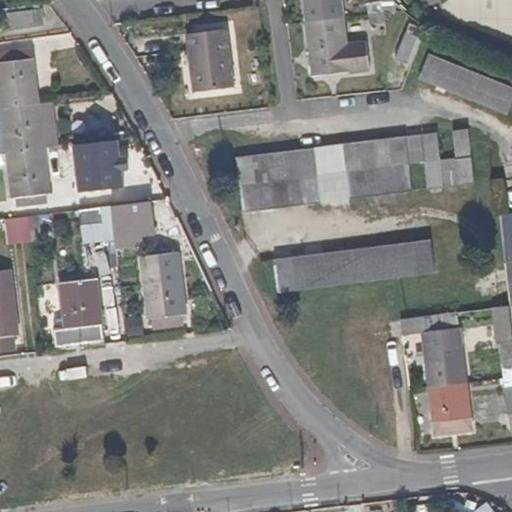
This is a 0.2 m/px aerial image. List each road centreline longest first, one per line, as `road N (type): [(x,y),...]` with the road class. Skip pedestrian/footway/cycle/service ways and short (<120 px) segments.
road 1 (residential): [(164,136),(297,390),(381,482)]
road 2 (residential): [(82,15),(268,0),(286,120)]
road 3 (residential): [(140,511),(381,482)]
road 4 (residential): [(286,120),(419,109),(498,131)]
road 5 (residential): [(164,136),(82,15)]
road 6 (residential): [(381,482),(507,467)]
road 7 (residential): [(286,120),(164,136)]
